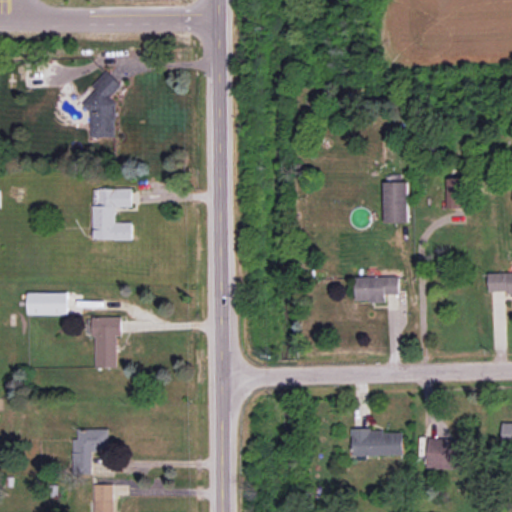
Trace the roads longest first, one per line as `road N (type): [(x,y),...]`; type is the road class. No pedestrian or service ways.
road 1 (tertiary): [(218,0),(221,511)]
road 2 (residential): [(221,377),(511,369)]
